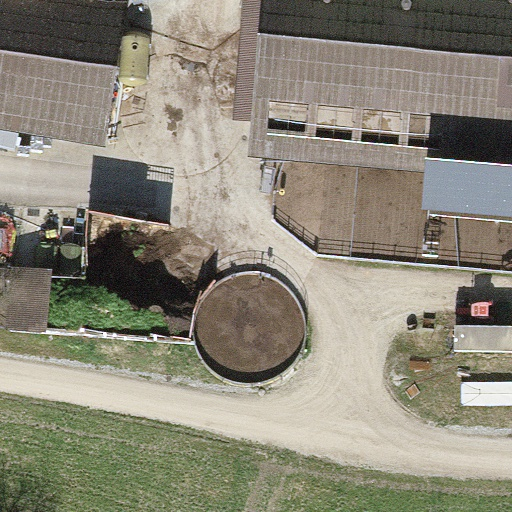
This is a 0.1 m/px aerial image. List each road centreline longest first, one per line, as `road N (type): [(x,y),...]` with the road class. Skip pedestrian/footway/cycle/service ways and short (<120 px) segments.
road 1 (track): [(238,0),(218,210),(319,286),(511,300)]
road 2 (track): [(511,462),(356,445),(0,381)]
road 3 (residential): [(0,175),(218,210)]
road 4 (track): [(352,289),(338,442)]
